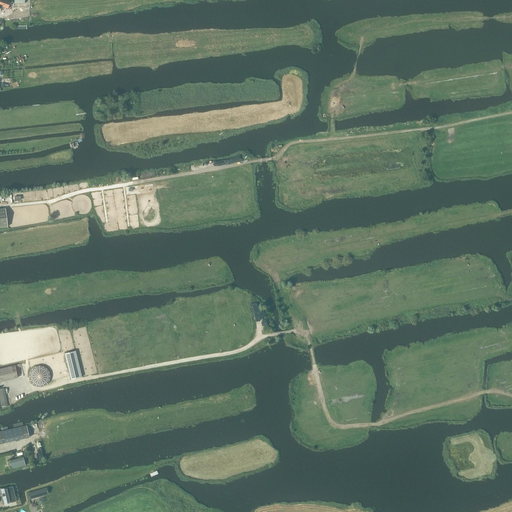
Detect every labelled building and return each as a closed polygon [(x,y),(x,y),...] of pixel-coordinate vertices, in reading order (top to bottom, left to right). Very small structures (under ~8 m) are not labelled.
[(0,0),(0,7),(2,9),(3,7),(8,9),(10,2),(2,0),(0,0)] [(0,209),(0,227),(8,227),(6,209),(0,209)] [(75,351),(65,354),(71,380),(82,377),(75,351)] [(0,382),(18,378),(15,366),(0,369),(0,382)] [(48,379),(48,377),(48,375),(47,373),(46,372),(45,370),(44,369),(42,368),(40,368),(38,368),(37,368),(35,368),(34,369),(32,370),(30,372),(29,373),(29,376),(29,377),(29,379),(29,381),(30,383),(31,384),(33,385),(35,386),(37,387),(39,387),(41,387),(42,386),(44,385),(45,384),(46,383),(47,381),(48,379)] [(4,388),(0,389),(0,405),(0,408),(8,406),(4,388)] [(0,431),(0,444),(29,438),(26,426),(0,431)] [(25,466),(23,457),(9,461),(11,469),(25,466)] [(60,491),(58,483),(28,492),(30,500),(37,498),(36,494),(37,494),(38,497),(45,494),(44,492),(53,489),(54,493),(60,491)] [(13,487),(10,487),(1,489),(1,488),(0,488),(0,496),(2,496),(4,504),(10,503),(16,502),(13,487)]
